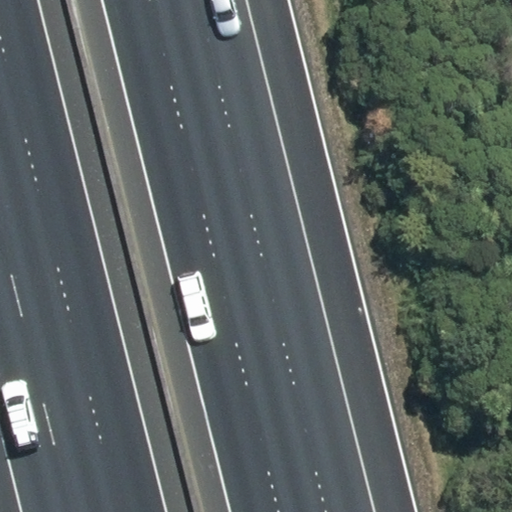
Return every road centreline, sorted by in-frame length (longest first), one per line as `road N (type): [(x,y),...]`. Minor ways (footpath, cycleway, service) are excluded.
road 1 (motorway): [(152,0),(280,511)]
road 2 (motorway): [(119,511),(0,33)]
